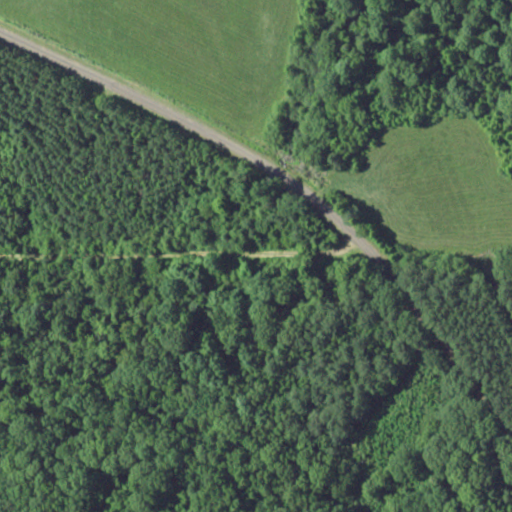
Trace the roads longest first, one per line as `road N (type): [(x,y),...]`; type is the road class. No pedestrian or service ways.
road 1 (residential): [(361,248),(314,200),(249,154),(0,33)]
road 2 (track): [(0,257),(361,248)]
road 3 (residential): [(511,427),(361,248)]
